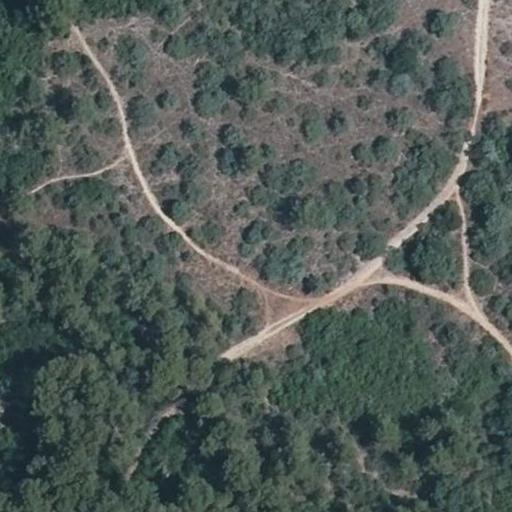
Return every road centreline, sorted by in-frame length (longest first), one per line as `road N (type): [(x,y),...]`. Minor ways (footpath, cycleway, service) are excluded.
road 1 (track): [(167,511),(169,402),(236,344),(357,282),(440,198),(474,121),(483,0)]
road 2 (track): [(511,344),(487,321),(467,283),(466,234),(451,178)]
road 3 (track): [(487,321),(397,277),(357,282)]
